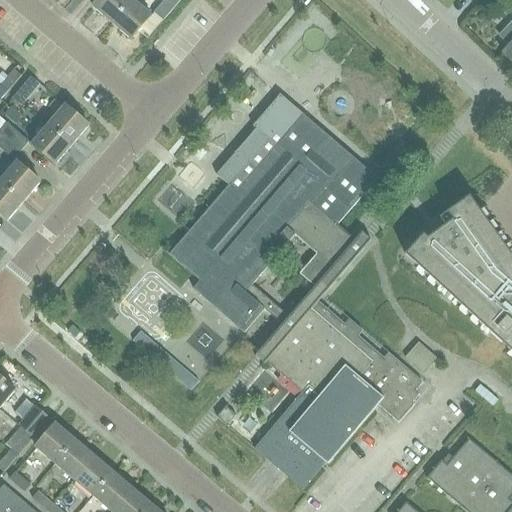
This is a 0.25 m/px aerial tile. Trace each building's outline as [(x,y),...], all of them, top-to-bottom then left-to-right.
[(112,24),(133,0),(132,0),(99,0),(93,8),(112,24)] [(152,16),(133,0),(112,24),(132,41),(152,16)] [(164,21),(181,0),(165,0),(154,13),(164,21)] [(270,58),(304,28),(295,18),(261,48),(270,58)] [(511,25),(501,37),(511,47),(504,55),(511,62),(511,25)] [(2,86),(8,91),(21,77),(14,71),(8,79),(2,86)] [(21,108),(40,85),(31,78),(12,100),(21,108)] [(227,184),(292,239),(295,235),(315,252),(338,225),(378,179),(281,95),(253,127),(256,129),(216,175),(227,184)] [(48,126),(72,146),(88,127),(65,107),(48,126)] [(7,124),(0,131),(0,134),(21,152),(29,143),(7,124)] [(72,146),(48,126),(32,146),(55,166),(72,146)] [(21,152),(0,134),(0,150),(13,161),(21,152)] [(192,141),(185,149),(200,161),(207,153),(192,141)] [(0,182),(0,183),(23,203),(40,184),(16,163),(0,182)] [(23,203),(0,183),(0,216),(7,223),(23,203)] [(265,310),(273,301),(253,285),(272,262),(265,256),(281,237),(288,243),(292,239),(227,184),(167,253),(200,282),(193,290),(245,334),(265,310)] [(511,255),(509,252),(501,240),(471,197),(448,214),(454,222),(429,239),(425,235),(405,256),(511,353),(511,255)] [(315,286),(290,316),(273,301),(265,310),(283,326),(282,327),(289,334),(266,362),(303,394),(255,451),(304,491),(326,464),(329,466),(379,406),(399,423),(414,405),(412,403),(419,395),(415,392),(422,383),(389,355),(384,360),(357,337),(362,332),(349,321),(345,326),(317,303),(365,248),(356,240),(355,241),(338,225),(315,252),(318,254),(301,274),(315,286)] [(133,343),(151,359),(158,349),(141,335),(141,334),(133,343)] [(419,343),(406,358),(423,374),(437,359),(419,343)] [(0,378),(0,409),(15,392),(0,378)] [(231,405),(230,405),(229,404),(220,416),(231,426),(232,425),(231,424),(239,414),(230,406),(231,405)] [(35,409),(19,427),(33,440),(49,421),(35,409)] [(56,465),(75,442),(56,426),(36,449),(56,465)] [(10,453),(17,459),(30,444),(23,438),(10,453)] [(511,511),(511,502),(510,501),(511,497),(511,475),(470,440),(447,466),(442,461),(427,479),(466,511),(416,511),(407,503),(399,511),(511,511)] [(56,465),(75,482),(95,459),(75,442),(56,465)] [(17,459),(10,453),(0,465),(0,470),(4,474),(17,459)] [(75,482),(94,498),(114,475),(95,459),(75,482)] [(25,493),(31,486),(16,474),(10,481),(25,493)] [(94,498),(111,511),(114,511),(133,491),(114,475),(94,498)] [(0,491),(0,510),(14,494),(4,487),(0,491)] [(114,511),(147,511),(152,507),(133,491),(114,511)] [(32,500),(46,511),(49,511),(54,507),(38,493),(32,500)] [(0,510),(0,511),(14,511),(23,502),(14,494),(0,510)] [(30,511),(32,510),(23,502),(14,511),(30,511)]
